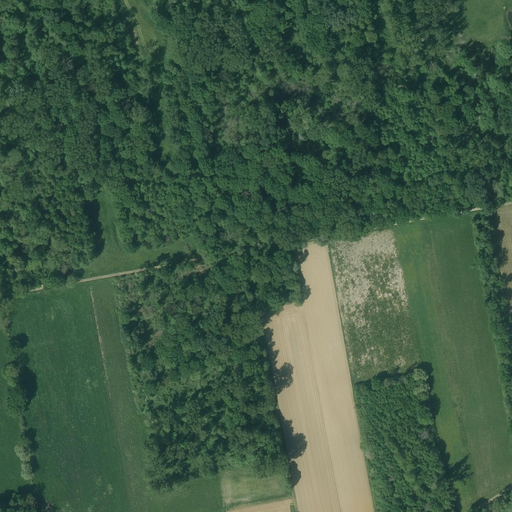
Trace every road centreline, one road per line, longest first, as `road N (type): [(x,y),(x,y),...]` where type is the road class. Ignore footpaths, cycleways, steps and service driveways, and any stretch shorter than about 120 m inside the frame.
road 1 (track): [(511,201),(246,250)]
road 2 (track): [(246,250),(293,511)]
road 3 (track): [(246,250),(0,295)]
